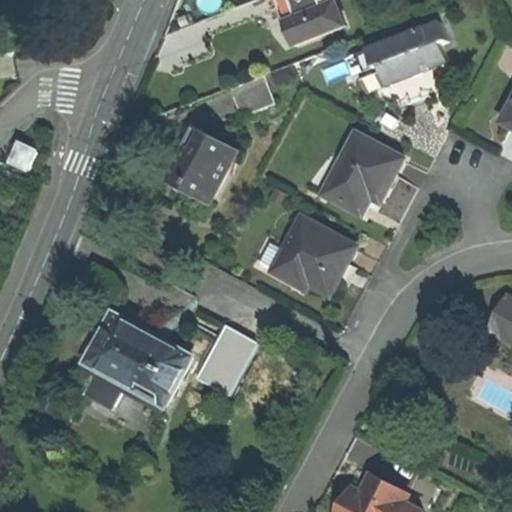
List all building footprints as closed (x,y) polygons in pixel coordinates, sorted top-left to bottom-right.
[(292,0),(299,19),(326,9),(323,0),(292,0)] [(326,9),(299,19),(288,23),(297,46),(348,27),(340,4),(326,9)] [(382,67),(390,87),(416,77),(452,63),(445,45),(452,42),(444,23),(378,48),(385,66),(382,67)] [(390,87),(382,67),(363,74),(371,94),(390,87)] [(282,101),(271,76),(237,90),(248,116),(282,101)] [(182,165),(175,178),(194,188),(192,191),(213,202),(240,153),(200,131),(197,138),(200,140),(195,149),(191,148),(182,165)] [(360,134),(327,195),(366,215),(380,188),(389,193),(398,177),(407,160),(360,134)] [(15,163),(32,171),(40,153),(23,145),(15,163)] [(360,248),(306,218),(277,271),(296,282),(299,276),(334,295),(349,268),(360,248)] [(511,298),(509,297),(492,330),(511,340),(511,298)] [(196,357),(117,315),(92,362),(98,366),(128,382),(124,391),(166,413),(185,377),(196,357)] [(124,391),(128,382),(98,366),(84,392),(114,409),(124,391)] [(425,511),(409,503),(412,496),(375,476),(365,494),(358,490),(346,511),(425,511)]
